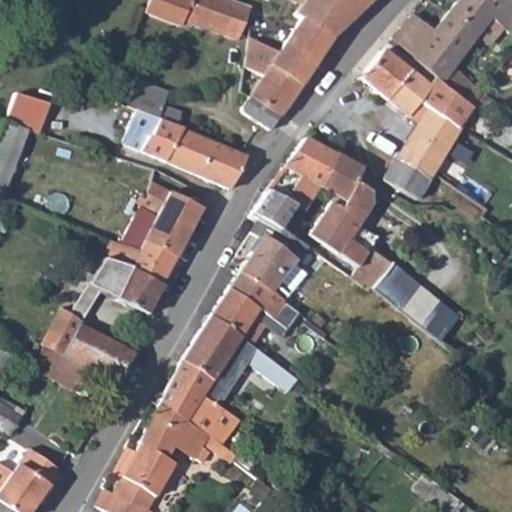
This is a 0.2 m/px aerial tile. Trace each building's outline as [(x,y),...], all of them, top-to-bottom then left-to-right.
[(236,41),(249,9),(225,0),(148,0),(143,14),(163,21),(165,15),(182,21),(236,41)] [(299,21),(329,41),(371,0),(303,0),(300,4),(292,16),(299,21)] [(410,16),(389,40),(404,53),(411,59),(411,60),(444,88),(470,109),(478,95),(449,71),(475,36),(487,46),(501,29),(507,35),(511,28),(511,4),(506,0),(457,0),(431,33),(410,16)] [(179,27),(182,21),(165,15),(163,21),(179,27)] [(277,117),(329,41),(299,21),(276,54),(247,38),(242,68),(261,77),(247,98),(277,117)] [(427,90),(419,100),(456,129),(470,109),(444,88),(411,60),(411,59),(404,53),(395,64),(380,51),(358,80),(384,102),(407,73),(427,90)] [(407,73),(384,102),(406,118),(405,118),(416,125),(408,137),(440,157),(456,129),(419,100),(427,90),(407,73)] [(134,82),(124,108),(133,112),(174,128),(179,115),(160,108),(165,94),(134,82)] [(5,119),(40,130),(49,101),(14,91),(5,119)] [(247,98),(240,109),(240,112),(268,131),(277,117),(247,98)] [(133,112),(119,144),(228,190),(246,157),(174,128),(133,112)] [(1,124),(0,126),(0,196),(25,131),(1,124)] [(408,137),(393,161),(426,181),(440,157),(408,137)] [(303,140),(282,167),(318,188),(333,156),(303,140)] [(333,156),(318,188),(335,197),(307,236),(354,269),(367,250),(374,238),(356,227),(369,206),(367,191),(353,184),(360,170),(333,156)] [(426,181),(393,161),(381,181),(415,201),(426,181)] [(282,167),(264,192),(294,210),(301,212),(318,188),(282,167)] [(149,184),(117,246),(137,254),(142,244),(174,260),(200,210),(149,184)] [(264,192),(248,218),(257,223),(279,233),(294,210),(264,192)] [(259,239),(237,273),(267,293),(304,247),(279,233),(257,223),(249,235),(259,239)] [(117,246),(108,242),(98,261),(100,262),(67,314),(78,323),(97,293),(144,316),(174,260),(142,244),(137,254),(117,246)] [(354,269),(348,278),(367,291),(368,290),(388,265),(367,250),(354,269)] [(388,265),(368,290),(436,342),(455,318),(388,264),(388,265)] [(237,273),(208,318),(264,358),(268,352),(254,342),(263,327),(279,339),(297,315),(281,303),(267,293),(237,273)] [(38,345),(41,347),(61,358),(79,324),(78,323),(67,314),(58,309),(38,345)] [(171,378),(215,407),(244,363),(278,388),(283,382),(290,387),(294,381),(264,358),(208,318),(171,378)] [(79,324),(61,358),(83,369),(115,385),(132,356),(116,346),(79,324)] [(123,333),(116,346),(132,356),(140,342),(123,333)] [(41,347),(30,368),(70,391),(83,369),(61,358),(41,347)] [(171,378),(157,405),(231,461),(234,457),(219,445),(237,421),(215,407),(171,378)] [(319,380),(313,388),(326,397),(332,389),(319,380)] [(0,405),(0,431),(7,436),(19,418),(0,405)] [(103,490),(93,507),(101,511),(144,511),(171,464),(162,460),(173,442),(192,454),(189,459),(191,460),(201,445),(228,465),(231,461),(157,405),(110,494),(103,490)] [(0,511),(27,511),(56,471),(27,450),(10,473),(0,466),(0,511)] [(451,511),(458,511),(466,500),(421,474),(412,489),(451,511)]
